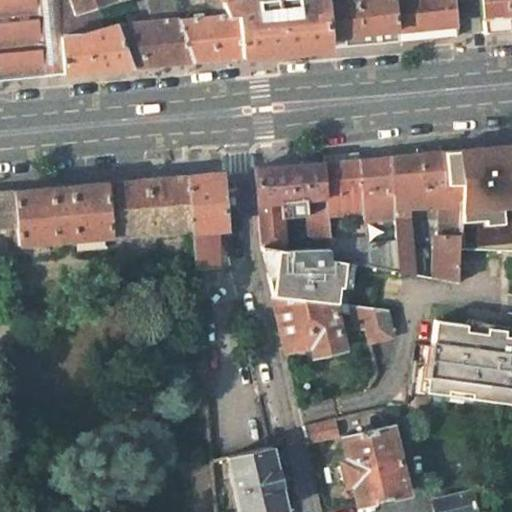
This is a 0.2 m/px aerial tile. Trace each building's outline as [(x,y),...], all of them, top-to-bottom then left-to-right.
[(0,0),(0,78),(60,73),(54,0),(0,0)] [(54,0),(60,73),(190,60),(176,20),(178,20),(174,0),(148,0),(144,1),(150,22),(130,24),(108,26),(106,20),(99,20),(96,9),(122,0),(54,0)] [(191,15),(191,19),(178,20),(176,20),(190,60),(240,56),(233,15),(224,16),(218,0),(206,0),(212,16),(201,17),(200,14),(191,15)] [(218,0),(224,16),(233,15),(240,56),(327,47),(325,37),(320,5),(318,0),(218,0)] [(394,41),(392,3),(387,0),(365,0),(320,5),(325,37),(342,35),(354,34),(355,45),(394,41)] [(452,0),(405,0),(406,1),(392,3),(394,41),(410,39),(456,35),(452,0)] [(511,15),(511,0),(477,0),(481,33),(508,30),(506,16),(511,15)] [(150,22),(144,1),(135,2),(136,16),(129,17),(130,24),(150,22)] [(355,45),(354,34),(342,35),(343,46),(355,45)] [(511,144),(465,150),(469,184),(459,185),(456,248),(511,248),(511,144)] [(465,150),(440,152),(444,186),(459,185),(469,184),(465,150)] [(410,248),(407,207),(443,205),(441,231),(433,232),(432,278),(455,282),(456,248),(459,185),(444,186),(440,152),(387,157),(395,244),(398,271),(424,276),(422,248),(410,248)] [(386,269),(384,245),(395,244),(387,157),(357,160),(361,212),(364,239),(366,265),(386,269)] [(326,215),(361,212),(357,160),(321,164),(326,215)] [(321,164),(254,170),(261,247),(276,249),(283,251),(281,219),(304,218),(306,238),(312,242),(328,241),(326,215),(321,164)] [(216,268),(214,229),(224,229),(219,172),(185,175),(190,230),(193,269),(216,268)] [(0,228),(18,227),(20,245),(190,230),(185,175),(0,191),(0,228)] [(366,265),(364,239),(328,242),(329,246),(330,258),(341,260),(349,262),(366,265)] [(267,276),(271,295),(331,302),(333,302),(335,284),(338,285),(341,260),(330,258),(329,246),(283,251),(276,249),(274,277),(267,276)] [(267,276),(274,277),(276,249),(261,247),(267,276)] [(349,262),(341,260),(338,285),(347,285),(349,262)] [(271,295),(284,349),(309,344),(311,354),(319,352),(320,355),(335,352),(334,349),(341,348),(331,302),(271,295)] [(350,304),(356,326),(365,324),(360,305),(350,304)] [(389,337),(382,308),(360,305),(365,324),(369,342),(389,337)] [(423,391),(511,402),(511,336),(503,335),(503,329),(485,327),(484,336),(463,334),(464,324),(433,320),(429,345),(423,345),(421,361),(419,377),(425,378),(423,391)] [(485,327),(464,324),(463,334),(484,336),(485,327)] [(423,395),(423,391),(425,378),(419,377),(421,361),(402,359),(398,392),(423,395)] [(305,442),(335,435),(332,419),(301,425),(305,442)] [(355,504),(404,493),(388,427),(340,438),(344,460),(339,461),(345,485),(350,483),(355,504)] [(223,456),(236,511),(263,511),(284,507),(270,445),(223,456)] [(473,511),(468,494),(431,501),(433,511),(473,511)]
